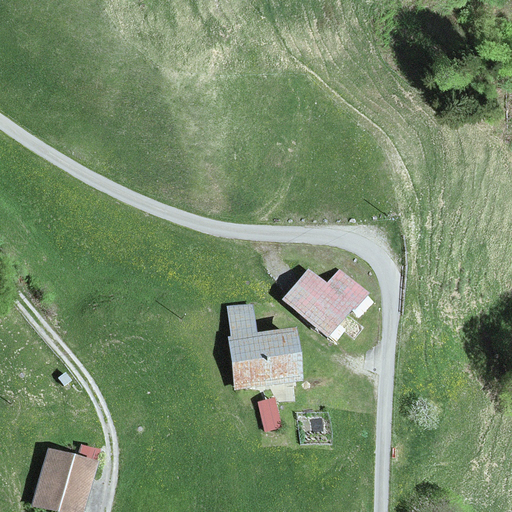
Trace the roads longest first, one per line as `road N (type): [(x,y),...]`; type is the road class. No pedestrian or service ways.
road 1 (unclassified): [(0,120),(88,177),(169,213),(227,229),(328,237),(370,253),(387,279),(390,303),(380,511)]
road 2 (track): [(0,277),(98,404),(111,447),(104,511)]
